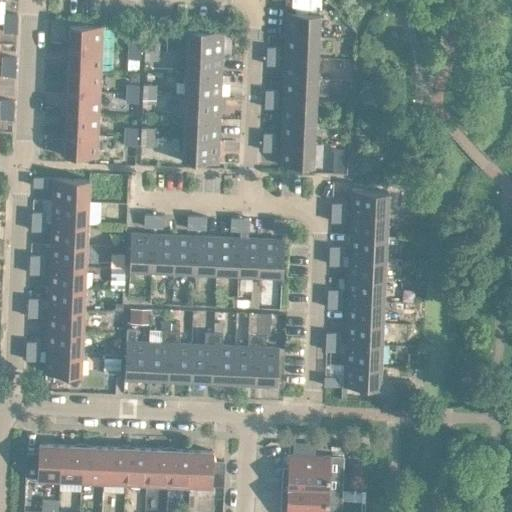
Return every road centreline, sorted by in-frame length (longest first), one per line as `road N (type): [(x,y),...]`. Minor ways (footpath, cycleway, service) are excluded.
road 1 (residential): [(14,409),(27,0)]
road 2 (residential): [(246,207),(318,208),(310,418)]
road 3 (residential): [(248,420),(14,409)]
road 4 (residential): [(246,207),(258,2)]
